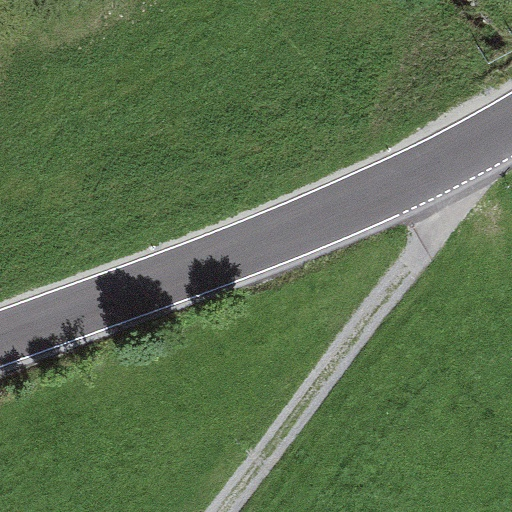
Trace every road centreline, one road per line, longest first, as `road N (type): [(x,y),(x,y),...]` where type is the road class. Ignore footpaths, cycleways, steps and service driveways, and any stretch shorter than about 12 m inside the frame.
road 1 (tertiary): [(511,136),(0,340)]
road 2 (track): [(232,511),(451,207),(475,157)]
